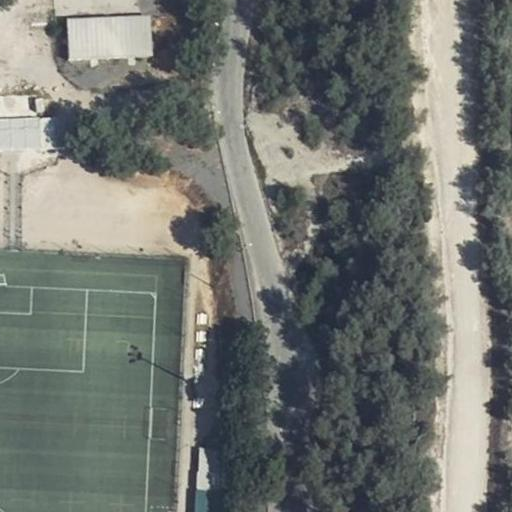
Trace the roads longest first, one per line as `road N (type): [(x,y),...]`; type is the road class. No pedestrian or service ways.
road 1 (residential): [(301,511),(290,365),(233,125),(239,0)]
road 2 (track): [(470,511),(479,457),(453,0)]
